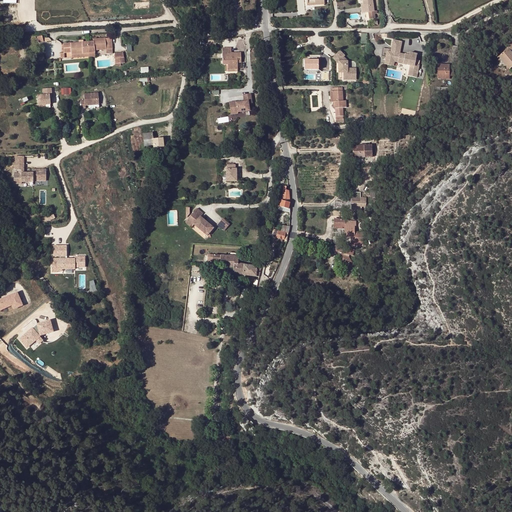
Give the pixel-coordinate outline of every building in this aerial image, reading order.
[(373,12),(371,0),(361,0),(362,5),(363,5),(364,13),(367,13),(368,20),(374,19),(373,15),(376,15),(376,12),(373,12)] [(367,34),(355,34),(355,39),(361,39),(361,44),(367,44),(367,34)] [(94,42),(87,42),(88,53),(94,52),(94,51),(106,50),(112,49),(111,38),(93,40),(94,42)] [(386,49),(384,62),(392,64),(393,59),(397,60),(397,61),(409,63),(407,74),(416,75),(418,63),(414,62),(416,52),(408,51),(408,53),(399,51),(401,40),(392,38),(390,50),(386,49)] [(88,53),(87,42),(82,43),(78,43),(63,45),(64,53),(71,52),(71,54),(88,53)] [(508,49),(507,50),(499,56),(510,69),(511,67),(511,54),(510,52),(508,49)] [(122,53),(114,54),(115,64),(119,64),(119,59),(123,58),(122,53)] [(227,54),(228,69),(237,69),(237,63),(237,61),(241,61),(241,53),(227,54)] [(337,53),(333,58),(338,64),(338,72),(343,73),(343,79),(356,79),(356,68),(348,68),(348,61),(344,57),(341,54),(340,56),(337,53)] [(304,69),(319,69),(318,59),(304,59),(304,69)] [(448,76),(448,66),(439,66),(439,70),(439,74),(439,78),(448,78),(448,76)] [(330,89),(331,92),(332,92),(333,102),(334,102),(335,109),(342,108),(341,102),(343,102),(342,88),(330,89)] [(52,95),(52,89),(43,89),(44,96),(38,96),(38,106),(51,105),(51,100),(50,95),(52,95)] [(97,94),(83,95),(84,101),(80,102),(80,109),(85,109),(84,106),(98,105),(97,94)] [(233,102),(233,115),(240,115),(240,114),(252,113),(252,106),(256,106),(256,97),(248,97),(248,103),(240,103),(240,102),(233,102)] [(153,139),(153,133),(143,135),(144,147),(153,146),(153,149),(163,147),(162,138),(160,139),(153,139)] [(372,145),(363,146),(364,157),(372,157),(372,145)] [(363,146),(353,146),(353,151),(350,151),(350,158),(364,157),(363,146)] [(24,173),(24,156),(15,156),(15,170),(19,170),(19,173),(14,173),(14,184),(21,184),(21,182),(33,182),(33,181),(46,181),(46,170),(33,170),(33,173),(24,173)] [(227,170),(226,170),(226,182),(236,182),(236,170),(235,170),(235,166),(227,166),(227,170)] [(286,187),(283,186),(282,189),(281,196),(279,207),(288,209),(290,200),(289,191),(286,190),(286,187)] [(361,206),(365,206),(366,198),(361,198),(352,198),(351,198),(351,205),(351,210),(361,210),(361,206)] [(196,209),(185,222),(191,228),(193,225),(207,236),(213,229),(200,217),(202,214),(196,209)] [(225,230),(230,223),(223,217),(217,224),(225,230)] [(354,228),(353,228),(344,228),(344,238),(350,238),(353,238),(354,233),(354,228)] [(277,232),(275,231),(274,235),(276,235),(275,238),(283,240),(285,233),(277,231),(277,232)] [(353,238),(350,238),(351,239),(350,239),(350,243),(357,243),(363,243),(363,232),(357,232),(357,233),(354,233),(353,238)] [(67,256),(67,246),(53,246),(53,256),(60,256),(60,259),(53,259),(53,263),(52,263),(52,272),(57,272),(57,271),(62,271),(62,269),(75,269),(75,267),(85,267),(85,257),(75,257),(75,259),(67,259),(65,259),(65,256),(67,256)] [(352,255),(353,250),(335,246),(333,251),(342,253),(349,255),(352,255)] [(349,255),(342,253),(339,262),(343,263),(347,270),(354,266),(349,257),(349,255)] [(259,277),(261,268),(243,265),(243,264),(238,264),(238,256),(235,256),(228,256),(213,255),(213,261),(220,262),(227,262),(227,267),(233,268),(232,273),(242,274),(242,275),(259,277)] [(17,293),(0,299),(0,301),(3,309),(12,305),(13,309),(22,305),(17,293)] [(36,340),(39,344),(42,341),(38,336),(53,332),(49,321),(38,324),(24,336),(31,344),(36,340)] [(31,344),(24,336),(20,339),(27,347),(31,344)]
